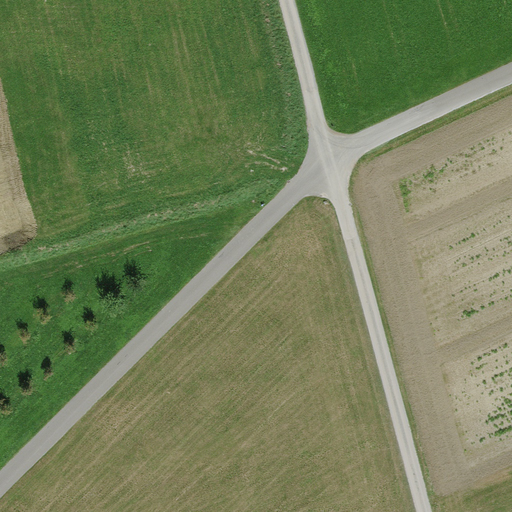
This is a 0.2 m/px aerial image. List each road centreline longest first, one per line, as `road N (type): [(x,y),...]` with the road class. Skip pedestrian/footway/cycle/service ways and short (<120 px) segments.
road 1 (unclassified): [(0,489),(329,160)]
road 2 (track): [(424,511),(329,160)]
road 3 (track): [(329,160),(511,76)]
road 4 (track): [(329,160),(286,0)]
